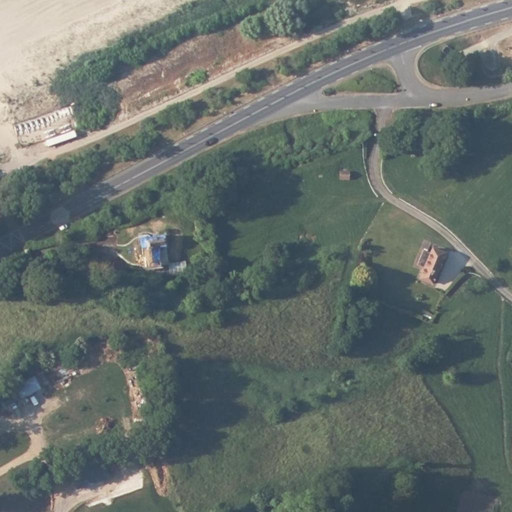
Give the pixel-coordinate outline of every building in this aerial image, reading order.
[(360,175),(360,183),(370,184),(369,176),(360,175)] [(432,250),(430,256),(426,266),(432,269),(427,280),(440,286),(455,256),(443,250),(441,254),(432,250)] [(142,261),(142,288),(156,288),(157,269),(162,270),(162,260),(142,261)] [(0,386),(0,398),(1,400),(38,381),(34,371),(0,386)] [(71,484),(74,496),(100,487),(95,475),(71,484)]
